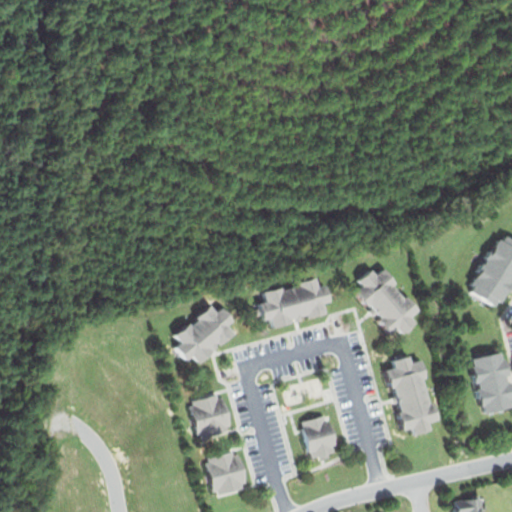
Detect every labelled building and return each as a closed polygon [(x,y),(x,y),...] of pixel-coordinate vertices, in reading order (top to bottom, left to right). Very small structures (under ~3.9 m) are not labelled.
[(469,291),(473,285),(468,282),(498,238),(502,240),(505,236),(511,240),(511,285),(502,302),(498,299),(494,304),(469,291)] [(355,280),(368,267),(374,274),(384,268),(397,281),(393,285),(405,297),(408,294),(423,308),(415,316),(419,319),(402,333),(397,327),(389,334),(377,320),(380,317),(369,303),(364,309),(351,294),(361,285),(355,280)] [(256,303),(261,318),(270,317),(272,325),(291,321),(290,315),(304,311),(306,316),(325,311),(323,304),(331,301),(327,283),(319,285),(316,276),(294,282),(294,285),(283,288),(281,284),(263,289),(265,299),(256,303)] [(172,347),(185,361),(192,355),(198,363),(234,333),(228,326),(233,321),(219,306),(214,311),(208,303),(193,316),(197,318),(191,324),(186,320),(172,334),(180,341),(172,347)] [(470,359),(501,351),(511,394),(511,406),(484,414),(470,359)] [(390,360),(393,366),(384,368),(389,388),(394,387),(401,411),(395,413),(399,429),(411,427),(412,434),(431,430),(429,422),(438,420),(433,400),(428,400),(423,379),(427,378),(421,358),(411,362),(408,354),(390,360)] [(188,405),(192,403),(191,397),(215,391),(217,395),(222,393),(231,422),(227,423),(228,428),(203,435),(203,431),(195,432),(188,405)] [(302,419),(322,413),(325,420),(328,419),(335,441),(330,442),(332,449),(313,455),(311,450),(306,450),(300,428),(304,427),(302,419)] [(206,456),(208,461),(202,462),(211,491),(217,489),(219,493),(243,487),(241,482),(247,480),(239,453),(234,455),(232,450),(206,456)] [(452,499),(453,511),(481,511),(479,495),(452,499)]
